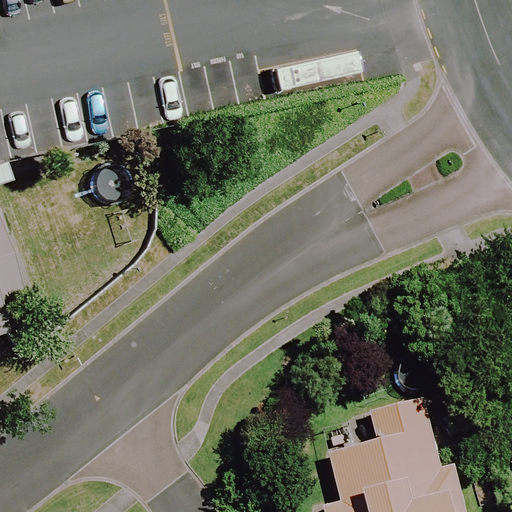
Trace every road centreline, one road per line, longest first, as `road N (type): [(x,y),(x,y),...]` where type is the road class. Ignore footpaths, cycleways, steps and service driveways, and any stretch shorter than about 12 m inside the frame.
road 1 (residential): [(511,125),(327,223),(106,403)]
road 2 (residential): [(106,403),(0,494)]
road 3 (residential): [(106,403),(181,511)]
